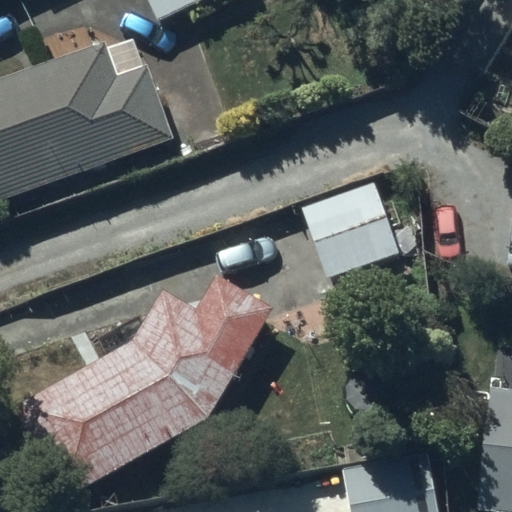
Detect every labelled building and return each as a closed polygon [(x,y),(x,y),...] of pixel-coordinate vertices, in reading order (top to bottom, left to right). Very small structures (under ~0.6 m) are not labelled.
[(147,0),(160,28),(225,0),(147,0)] [(135,42),(0,90),(0,208),(178,145),(152,75),(148,77),(135,42)] [(377,188),(304,213),(329,285),(402,260),(377,188)] [(196,316),(168,299),(136,351),(17,419),(69,510),(214,428),(281,318),(218,280),(196,316)] [(511,511),(511,396),(495,395),(482,511),(511,511)] [(439,511),(429,460),(345,477),(352,511),(439,511)]
